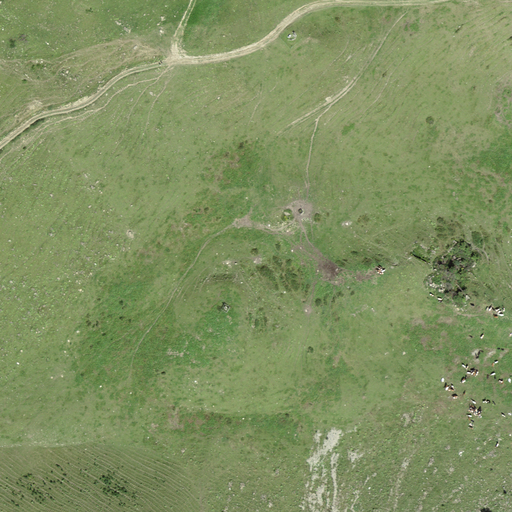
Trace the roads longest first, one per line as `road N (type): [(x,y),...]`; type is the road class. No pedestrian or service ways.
road 1 (track): [(438,0),(333,1),(304,9),(254,47),(184,60)]
road 2 (track): [(0,147),(42,114),(86,105),(133,71),(184,60)]
